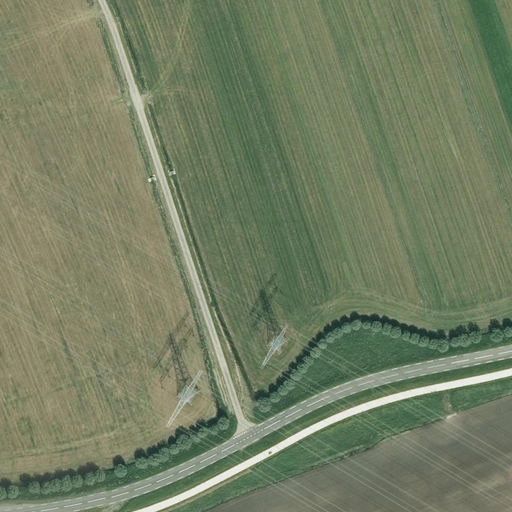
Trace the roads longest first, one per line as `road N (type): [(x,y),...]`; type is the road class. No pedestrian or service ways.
road 1 (unclassified): [(245,436),(102,0)]
road 2 (secondary): [(245,436),(361,381),(511,350)]
road 3 (secondary): [(31,511),(119,493),(245,436)]
